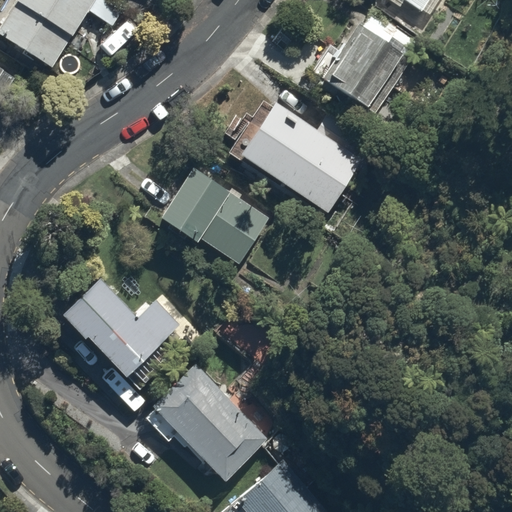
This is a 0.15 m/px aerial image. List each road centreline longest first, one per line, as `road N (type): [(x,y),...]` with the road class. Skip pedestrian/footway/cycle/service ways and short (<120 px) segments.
road 1 (residential): [(0,227),(53,158),(162,84),(238,0)]
road 2 (residential): [(95,511),(41,466),(0,411)]
